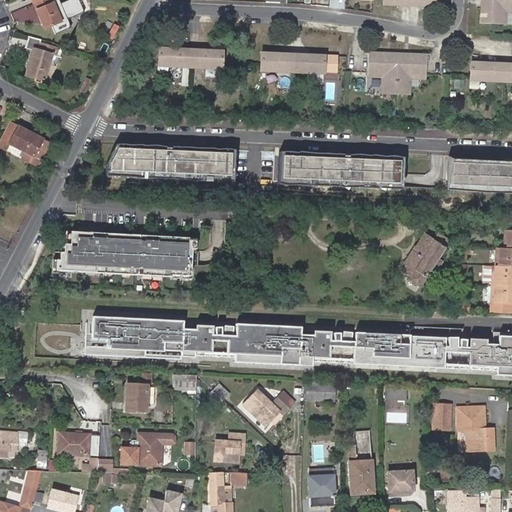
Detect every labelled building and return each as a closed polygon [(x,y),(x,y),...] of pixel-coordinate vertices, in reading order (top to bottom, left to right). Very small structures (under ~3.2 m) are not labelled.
[(50,0),(41,0),(33,4),(44,27),(60,20),(50,0)] [(511,8),(511,0),(484,0),(484,7),(480,7),(480,23),(502,23),(503,8),(511,8)] [(12,12),(16,21),(25,17),(28,24),(37,20),(30,4),(12,12)] [(506,11),(511,11),(511,8),(503,8),(502,23),(505,24),(506,11)] [(57,47),(39,42),(40,39),(28,35),(24,46),(33,49),(26,74),(44,80),(49,63),(52,54),(54,55),(57,47)] [(160,47),(159,62),(183,63),(184,48),(160,47)] [(191,49),(184,48),(183,63),(191,64),(191,49)] [(199,49),(192,49),(191,64),(199,64),(199,49)] [(199,49),(199,64),(223,65),(224,50),(199,49)] [(369,57),(368,73),(387,74),(386,93),(408,94),(408,74),(427,75),(427,60),(427,53),(409,52),(409,56),(388,55),(388,51),(369,50),(369,57)] [(262,52),(261,67),(285,68),(286,53),(262,52)] [(293,54),(286,53),(285,68),(293,69),(293,54)] [(54,55),(52,54),(49,63),(53,64),(59,61),(60,57),(54,55)] [(301,54),(293,54),(293,69),(300,69),(301,54)] [(301,54),(300,69),(325,70),(325,55),(301,54)] [(495,63),(471,62),(470,77),(494,78),(495,63)] [(503,63),(495,63),(494,78),(502,79),(503,63)] [(511,64),(503,63),(502,79),(510,79),(511,64)] [(368,73),(368,75),(384,76),(383,93),(386,93),(387,74),(368,73)] [(408,74),(408,94),(410,95),(411,77),(427,78),(427,75),(408,74)] [(85,77),(79,89),(83,92),(90,79),(85,77)] [(8,143),(17,126),(9,122),(0,138),(0,145),(5,149),(8,143)] [(41,139),(17,126),(8,143),(24,151),(32,156),(39,159),(48,143),(41,139)] [(234,153),(118,147),(109,163),(109,170),(233,177),(234,153)] [(32,156),(24,151),(21,157),(36,165),(39,159),(32,156)] [(405,161),(285,155),(284,179),(405,184),(405,180),(405,161)] [(511,166),(449,163),(448,186),(511,189),(511,166)] [(87,231),(69,231),(69,243),(63,243),(62,252),(59,252),(58,259),(55,259),(55,270),(71,271),(71,269),(76,269),(76,271),(85,271),(85,270),(93,270),(93,272),(102,272),(102,270),(111,271),(111,273),(120,273),(120,272),(128,272),(128,274),(152,275),(152,273),(161,274),(161,275),(170,276),(170,274),(189,275),(191,248),(194,248),(195,238),(187,238),(187,237),(179,236),(179,238),(171,238),(171,236),(147,235),(147,236),(138,235),(138,236),(130,236),(130,234),(112,233),(112,234),(103,234),(103,232),(95,232),(95,233),(87,233),(87,231)] [(434,266),(438,260),(446,249),(425,234),(416,246),(423,251),(420,255),(424,258),(422,260),(410,257),(406,272),(412,276),(410,279),(420,287),(434,266)] [(511,249),(505,249),(496,248),(496,266),(511,266),(511,249)] [(511,266),(496,266),(493,266),(492,284),(509,285),(509,280),(511,280),(511,266)] [(509,285),(492,284),(491,303),(491,313),(511,315),(511,303),(511,290),(509,290),(509,285)] [(353,358),(439,363),(440,352),(469,353),(468,364),(497,366),(496,375),(511,376),(511,332),(493,332),(493,344),(486,344),(486,339),(469,338),(469,347),(466,347),(467,340),(460,339),(460,347),(457,347),(457,337),(391,334),(391,332),(385,332),(385,335),(373,334),(373,331),(366,331),(366,334),(355,333),(354,342),(352,341),(352,334),(300,331),(300,329),(237,326),(237,336),(233,336),(233,327),(224,326),(224,336),(221,335),(221,328),(215,327),(215,335),(212,335),(213,326),(183,325),(183,320),(110,316),(110,324),(92,323),(90,355),(180,359),(181,355),(235,357),(234,362),(312,366),(312,358),(329,359),(329,347),(353,348),(353,358)] [(196,392),(196,376),(172,375),(172,391),(196,392)] [(305,400),(333,401),(334,384),(306,383),(305,400)] [(127,385),(125,411),(145,412),(147,386),(127,385)] [(214,389),(225,399),(229,395),(218,385),(214,389)] [(279,412),(283,416),(289,410),(277,398),(272,403),(257,390),(242,404),(266,427),(271,421),(279,412)] [(405,391),(386,390),(385,400),(405,401),(405,391)] [(211,393),(207,397),(218,407),(221,403),(211,393)] [(451,405),(433,404),(432,429),(449,430),(451,405)] [(466,430),(467,451),(493,450),(492,429),(484,429),(476,429),(476,423),(484,423),(483,407),(457,408),(457,424),(466,423),(466,430)] [(275,425),(283,416),(279,412),(271,421),(275,425)] [(0,431),(0,457),(6,458),(6,456),(12,457),(12,452),(13,452),(15,434),(0,431)] [(89,434),(59,431),(58,452),(87,454),(89,434)] [(238,440),(243,441),(244,432),(226,431),(226,439),(213,438),(213,439),(212,460),(237,461),(237,453),(238,440)] [(170,445),(170,436),(161,435),(151,435),(137,434),(137,442),(137,448),(130,448),(129,448),(126,448),(120,448),(119,464),(126,464),(149,465),(159,466),(160,444),(170,445)] [(193,444),(184,444),(184,454),(193,454),(193,444)] [(97,459),(97,472),(109,473),(110,460),(97,459)] [(363,490),(362,494),(372,494),(370,462),(348,463),(349,492),(363,490)] [(19,500),(31,503),(39,469),(26,468),(19,500)] [(0,482),(6,484),(8,470),(0,469),(0,482)] [(229,471),(230,486),(245,485),(245,472),(229,471)] [(231,511),(230,489),(222,489),(221,472),(208,472),(210,505),(210,511),(231,511)] [(394,490),(394,492),(412,492),(411,472),(387,473),(387,490),(394,490)] [(121,473),(109,473),(109,481),(121,482),(121,473)] [(334,508),(332,475),(307,476),(309,509),(334,508)] [(74,511),(78,494),(49,488),(44,509),(58,511),(74,511)] [(178,511),(183,495),(167,491),(165,501),(149,497),(145,511),(178,511)] [(447,511),(475,511),(475,498),(463,498),(463,492),(447,492),(447,511)] [(20,511),(22,506),(0,500),(0,511),(20,511)] [(490,511),(499,511),(500,500),(491,500),(490,511)]
